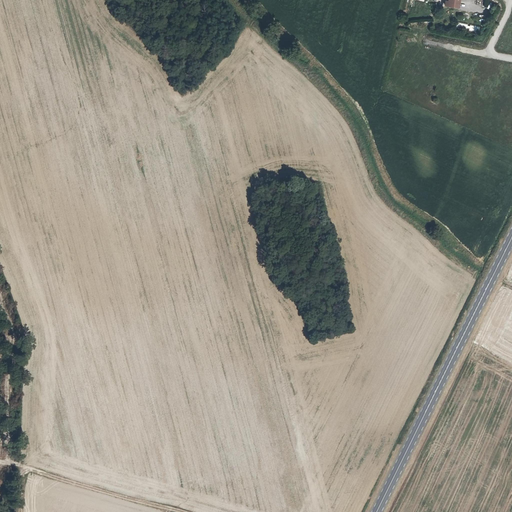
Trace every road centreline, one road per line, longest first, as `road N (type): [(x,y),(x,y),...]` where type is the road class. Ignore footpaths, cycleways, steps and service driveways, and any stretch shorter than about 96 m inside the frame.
road 1 (primary): [(511,237),(377,511)]
road 2 (track): [(20,511),(23,460),(184,511)]
